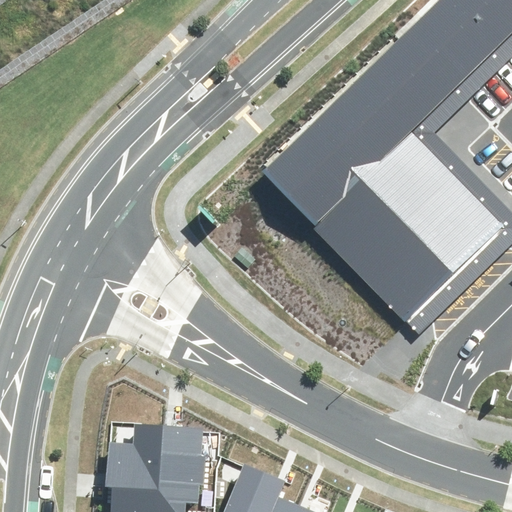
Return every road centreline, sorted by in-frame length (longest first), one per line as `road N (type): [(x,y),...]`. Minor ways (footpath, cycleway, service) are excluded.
road 1 (tertiary): [(329,0),(181,131),(94,232)]
road 2 (residential): [(94,232),(337,411)]
road 3 (tertiary): [(56,215),(91,161),(261,0)]
road 4 (residential): [(337,411),(219,367),(118,311),(67,293)]
road 5 (tertiary): [(67,293),(40,360),(16,511)]
road 6 (residential): [(337,411),(419,448),(511,472)]
